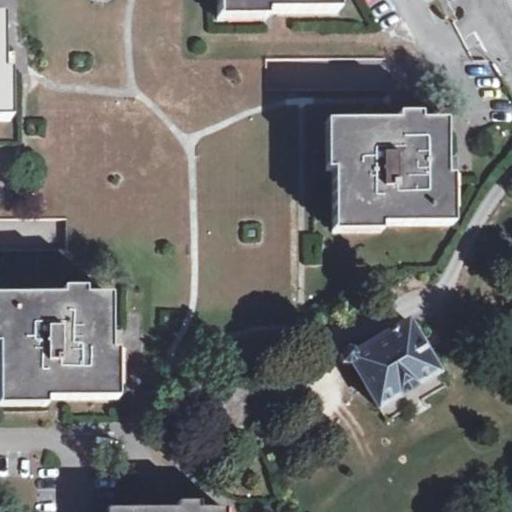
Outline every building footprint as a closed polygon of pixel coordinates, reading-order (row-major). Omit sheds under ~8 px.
[(218,0),(219,22),(266,21),(266,15),(338,14),(338,0),(218,0)] [(0,123),(11,123),(11,74),(4,74),(4,18),(0,18),(0,123)] [(334,235),(382,234),(382,227),(453,226),(453,177),(447,177),(447,123),(421,122),(421,115),(398,116),(398,123),(326,123),(326,173),(333,173),(334,235)] [(0,408),(48,407),(48,401),(118,400),(119,351),(111,351),(112,296),(85,296),(85,290),(62,290),(62,296),(0,295),(0,408)] [(357,356),(355,364),(379,408),(440,372),(410,320),(355,352),(357,356)] [(347,367),(355,364),(357,356),(355,352),(354,350),(347,348),(340,352),(338,358),(342,365),(347,367)] [(226,511),(226,510),(201,509),(201,503),(178,503),(178,510),(107,509),(107,511),(226,511)]
